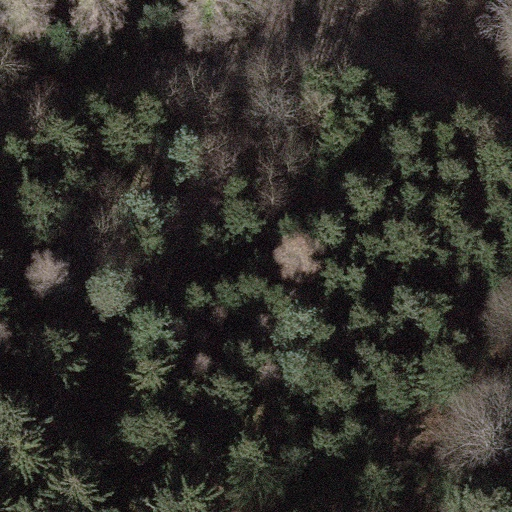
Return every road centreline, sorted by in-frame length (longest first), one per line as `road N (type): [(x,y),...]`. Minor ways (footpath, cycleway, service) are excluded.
road 1 (track): [(511,138),(434,95),(260,69),(0,135)]
road 2 (track): [(259,0),(434,95)]
